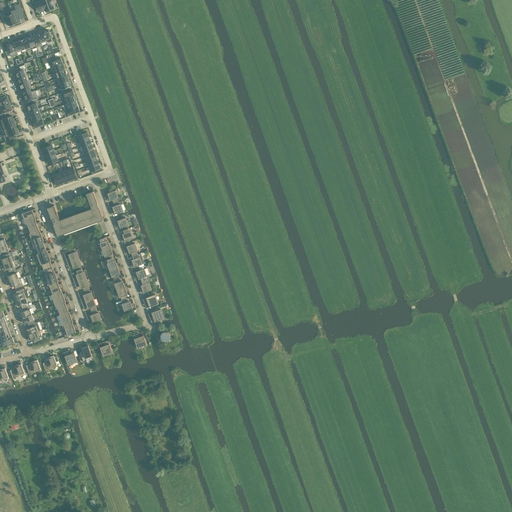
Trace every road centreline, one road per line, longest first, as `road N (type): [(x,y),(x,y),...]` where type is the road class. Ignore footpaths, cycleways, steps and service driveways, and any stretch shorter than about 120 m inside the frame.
road 1 (residential): [(85,339),(147,323),(96,179)]
road 2 (residential): [(32,24),(57,22),(111,173)]
road 3 (residential): [(50,195),(0,54)]
road 4 (residential): [(85,339),(38,200)]
